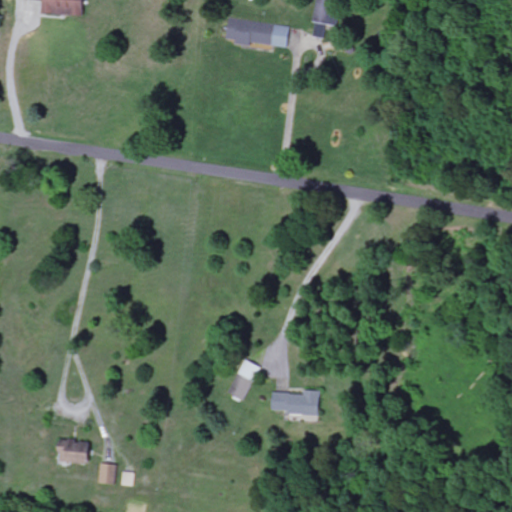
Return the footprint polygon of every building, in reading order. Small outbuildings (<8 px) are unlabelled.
[(89,18),(90,0),(48,0),(47,15),(89,18)] [(327,39),(330,26),(341,28),(346,4),(328,0),(320,0),(315,23),(319,24),(317,37),(327,39)] [(229,40),(291,50),(295,28),(233,18),(229,40)] [(247,402),(265,369),(250,361),(232,394),(247,402)] [(326,392),(308,392),(308,395),(277,394),(276,416),(325,417),(326,392)] [(64,464),(95,465),(95,442),(65,441),(64,464)] [(121,466),(105,464),(102,484),(118,486),(121,466)] [(125,486),(137,487),(138,474),(126,473),(125,486)]
